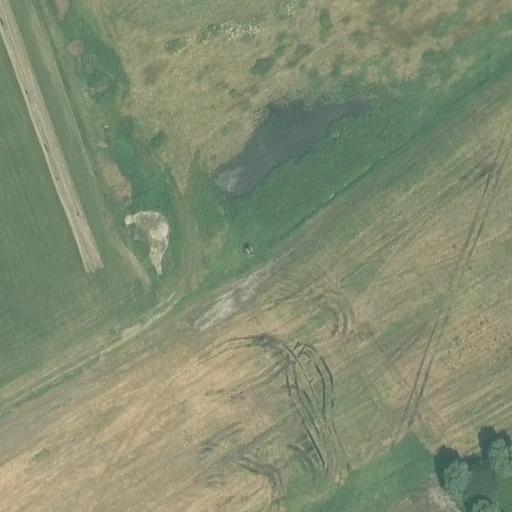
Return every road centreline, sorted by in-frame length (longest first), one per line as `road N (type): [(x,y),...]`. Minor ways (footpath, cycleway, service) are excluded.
road 1 (track): [(160,218),(162,309),(253,231)]
road 2 (track): [(162,309),(0,404)]
